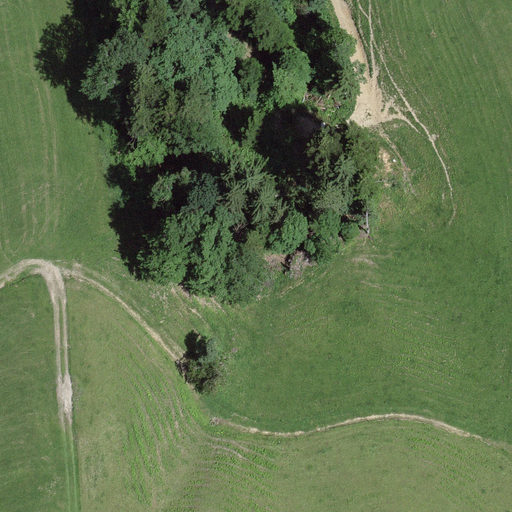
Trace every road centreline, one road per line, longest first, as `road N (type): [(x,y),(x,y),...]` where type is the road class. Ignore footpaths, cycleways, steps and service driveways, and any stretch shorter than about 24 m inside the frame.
road 1 (track): [(42,263),(113,296),(168,348),(216,417),(278,430),(411,408),(510,439)]
road 2 (track): [(0,281),(42,263),(83,511)]
